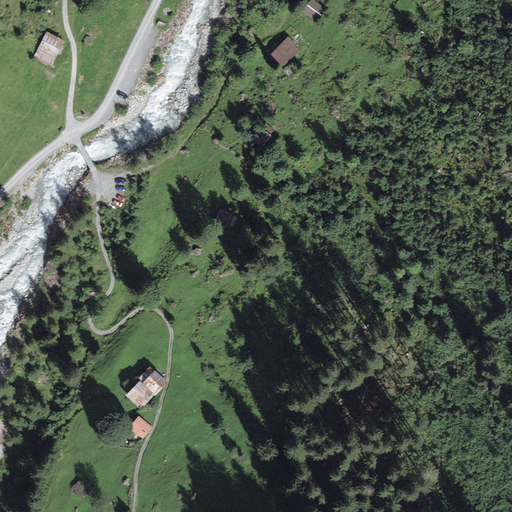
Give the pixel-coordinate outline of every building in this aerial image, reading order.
[(312,1),(305,11),(317,20),(324,10),(312,1)] [(47,35),(36,56),(50,63),(61,42),(47,35)] [(271,56),(281,67),(291,56),(292,57),(298,52),(286,40),(271,56)] [(261,129),(253,139),(261,145),(269,135),(268,135),(272,130),(266,125),(262,130),(261,129)] [(233,226),(237,217),(221,211),(218,220),(233,226)] [(155,392),(164,382),(149,368),(140,378),(155,392)] [(151,394),(141,384),(129,395),(140,406),(151,394)] [(143,436),(151,428),(139,418),(131,426),(143,436)]
